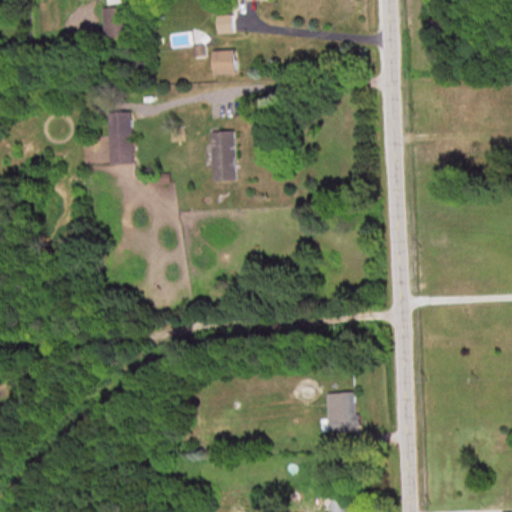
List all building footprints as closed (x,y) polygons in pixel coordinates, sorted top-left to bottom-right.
[(127,7),(105,7),(105,36),(127,36),(127,7)] [(234,33),(234,16),(220,16),(220,33),(234,33)] [(213,50),(213,74),(237,74),(237,50),(213,50)] [(111,112),(111,164),(133,164),(133,112),(111,112)] [(214,131),(214,180),(237,180),(236,130),(214,131)] [(358,392),(330,392),(330,429),(358,429),(358,392)] [(352,511),(352,487),(331,488),(331,511),(352,511)]
